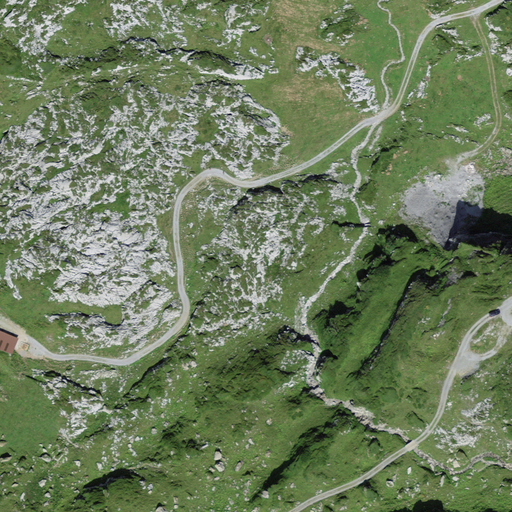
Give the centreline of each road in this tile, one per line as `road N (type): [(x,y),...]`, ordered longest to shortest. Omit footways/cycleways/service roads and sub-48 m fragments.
road 1 (track): [(499,0),(428,28),(393,108),(315,159),(260,183),(206,174),(181,193),(175,236),(186,312),(163,340),(129,361),(57,356),(0,323)]
road 2 (track): [(293,511),(427,433),(459,355)]
